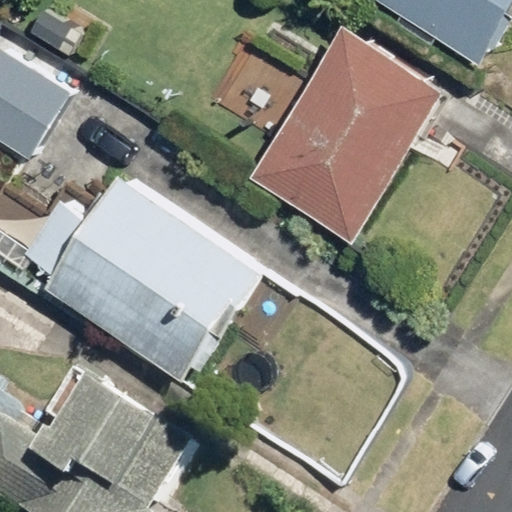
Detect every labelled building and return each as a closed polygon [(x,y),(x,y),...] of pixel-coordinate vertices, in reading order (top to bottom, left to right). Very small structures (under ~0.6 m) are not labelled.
[(101,25),(62,0),(56,0),(36,31),(79,60),(101,25)] [(511,0),(394,0),(491,61),(511,28),(511,0)] [(460,90),(357,23),(257,175),(360,242),(460,90)] [(82,90),(12,45),(0,64),(0,135),(37,160),(82,90)] [(38,253),(69,273),(61,286),(196,378),(250,299),(250,314),(279,271),(133,173),(119,195),(113,190),(96,213),(73,198),(38,253)] [(0,445),(0,497),(23,511),(167,511),(205,452),(107,391),(73,445),(67,441),(61,450),(15,421),(0,445)]
